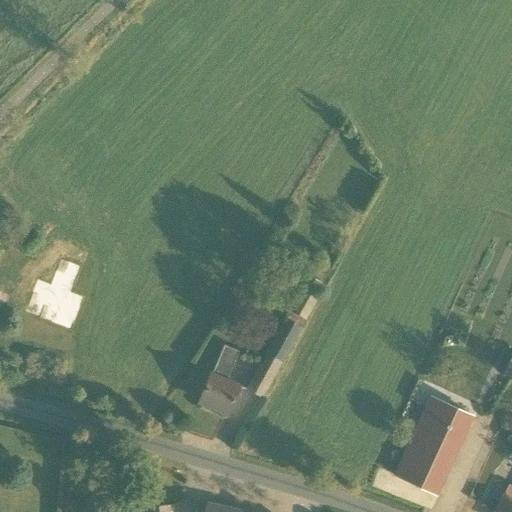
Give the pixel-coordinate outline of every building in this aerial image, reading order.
[(10,319),(1,354),(50,366),(59,331),(45,327),(49,311),(28,305),(24,322),(10,319)] [(300,328),(285,320),(246,391),(260,399),(300,328)] [(227,415),(234,396),(238,388),(225,382),(238,351),(223,345),(198,403),(227,415)] [(445,476),(472,418),(429,397),(402,456),(393,474),(437,494),(445,476)] [(511,511),(511,488),(507,486),(499,504),(494,511),(511,511)] [(205,503),(202,511),(242,511),(243,511),(205,503)]
